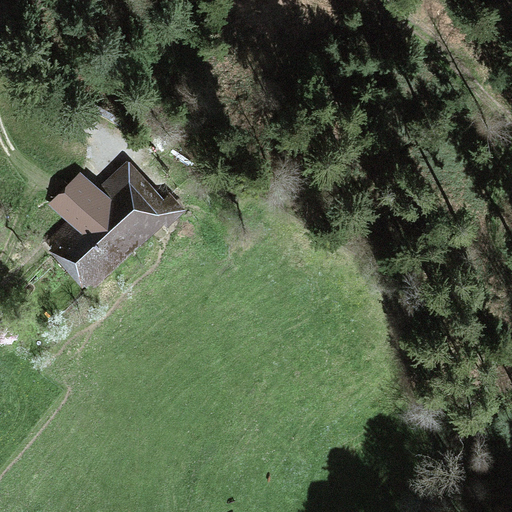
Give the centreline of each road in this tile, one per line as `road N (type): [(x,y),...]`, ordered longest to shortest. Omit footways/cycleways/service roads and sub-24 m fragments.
road 1 (track): [(102,154),(0,34)]
road 2 (track): [(511,274),(498,233),(497,171),(511,132)]
